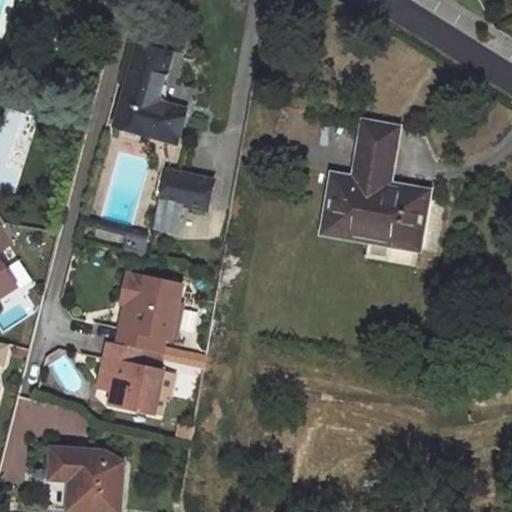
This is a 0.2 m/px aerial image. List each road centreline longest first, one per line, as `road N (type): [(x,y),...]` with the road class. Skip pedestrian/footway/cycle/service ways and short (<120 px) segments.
road 1 (unknown): [(132,0),(27,336)]
road 2 (unclassified): [(370,0),(511,89)]
